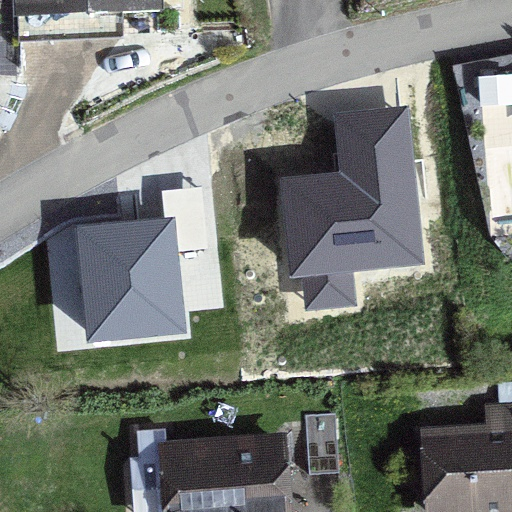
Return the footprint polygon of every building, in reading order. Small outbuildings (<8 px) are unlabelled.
[(45,39),(104,36),(103,16),(158,14),(157,0),(17,0),(18,11),(44,11),(45,39)] [(407,107),(334,114),(340,173),(281,178),(290,275),(422,263),(407,107)] [(185,332),(175,217),(77,226),(87,341),(185,332)] [(496,511),(509,511),(508,511),(511,511),(511,407),(495,408),(497,431),(430,436),(434,511),(496,511)] [(341,471),(337,412),(307,414),(311,473),(341,471)] [(285,511),(281,446),(168,453),(167,443),(141,445),(142,460),(133,470),(136,511),(285,511)]
